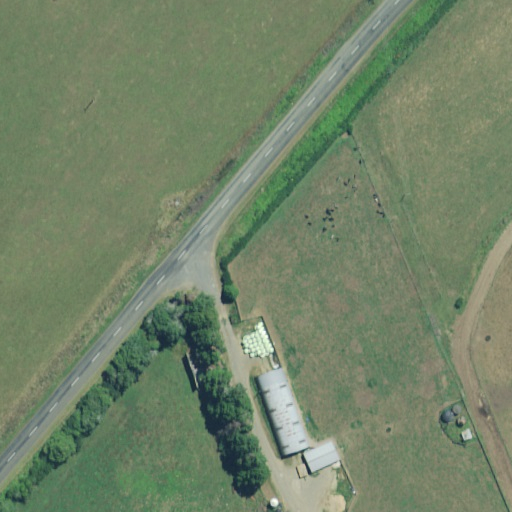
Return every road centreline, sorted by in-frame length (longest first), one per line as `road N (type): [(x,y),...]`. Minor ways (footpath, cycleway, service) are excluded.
road 1 (unclassified): [(0,473),(401,0)]
road 2 (track): [(188,248),(219,300),(262,439),(298,511)]
